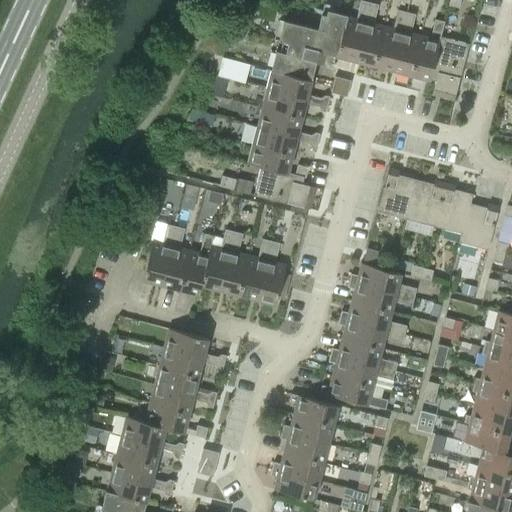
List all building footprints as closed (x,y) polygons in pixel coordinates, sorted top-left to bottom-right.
[(355,19),(346,16),(335,56),(354,60),(369,2),(360,0),(355,19)] [(354,60),(373,65),(383,26),(373,23),(378,5),(369,2),(354,60)] [(373,65),(391,70),(406,12),(397,10),(393,28),(383,26),(373,65)] [(321,14),(317,29),(312,49),(318,50),(335,55),(335,56),(346,16),(326,11),(325,15),(321,14)] [(391,70),(410,75),(420,35),(410,33),(415,14),(406,12),(391,70)] [(429,80),(440,37),(444,21),(435,19),(430,38),(420,35),(410,75),(429,80)] [(288,43),(286,48),(316,56),(318,50),(312,49),(317,29),(284,20),(278,41),(288,43)] [(239,28),(247,32),(250,24),(242,21),(239,28)] [(247,32),(239,28),(236,36),(244,40),(247,32)] [(468,45),(440,37),(429,80),(435,81),(432,94),(453,99),(459,77),(468,45)] [(271,70),(272,70),(310,80),(316,56),(286,48),(285,53),(275,51),(271,70)] [(245,82),(249,62),(221,56),(217,76),(245,82)] [(272,70),(267,89),(327,105),(329,97),(325,96),(320,98),(307,95),(311,80),(310,80),(272,70)] [(335,76),(332,84),(341,87),(343,79),(335,76)] [(351,81),(343,79),(341,87),(349,89),(351,81)] [(338,95),(341,87),(332,84),(330,93),(338,95)] [(349,89),(341,87),(338,95),(347,97),(349,89)] [(267,89),(262,108),(301,118),(305,103),(319,107),(321,111),(325,112),(327,105),(267,89)] [(262,108),(257,126),(318,142),(320,134),(315,133),(311,136),(297,132),(301,118),(262,108)] [(257,126),(253,145),(291,155),(295,140),(309,144),(311,149),(316,150),(318,142),(257,126)] [(248,164),(261,167),(287,174),(287,173),(291,155),(253,145),(248,164)] [(297,165),(295,175),(303,177),(305,178),(308,168),(297,165)] [(295,175),(287,173),(287,174),(261,167),(253,195),(309,209),(314,187),(302,184),(303,177),(295,175)] [(377,212),(406,219),(416,180),(398,175),(399,172),(389,169),(384,188),(383,188),(377,212)] [(221,176),(219,186),(234,190),(237,179),(221,176)] [(433,184),(416,180),(406,219),(433,226),(444,183),(434,180),(433,184)] [(433,226),(461,233),(468,204),(469,204),(472,194),(453,189),(454,186),(444,183),(433,226)] [(461,233),(458,243),(487,250),(493,227),(493,226),(498,207),(488,204),(487,208),(469,204),(468,204),(461,233)] [(176,227),(178,218),(170,217),(169,225),(166,225),(162,243),(151,241),(143,277),(162,281),(176,227)] [(162,281),(181,285),(189,250),(179,248),(184,228),(176,227),(162,281)] [(200,290),(219,294),(234,232),(225,230),(221,248),(211,246),(210,246),(200,290)] [(242,234),(234,232),(219,294),(238,298),(248,255),(238,253),(242,234)] [(181,285),(200,290),(210,246),(211,246),(213,236),(204,234),(199,252),(189,250),(181,285)] [(258,257),(248,255),(238,298),(256,302),(269,241),(262,239),(258,257)] [(279,243),(269,241),(256,302),(275,306),(284,264),(275,262),(279,243)] [(495,251),(505,254),(508,244),(498,241),(495,251)] [(366,249),(363,260),(375,263),(378,251),(366,249)] [(505,254),(495,251),(492,261),(503,264),(505,254)] [(350,274),(348,280),(414,297),(416,289),(397,284),(400,273),(360,263),(357,276),(350,274)] [(410,276),(420,278),(423,268),(413,265),(410,276)] [(433,271),(423,268),(420,278),(430,281),(433,271)] [(498,281),(488,278),(485,288),(496,291),(498,281)] [(354,289),(351,301),(390,311),(392,301),(412,306),(414,297),(348,280),(347,287),(354,289)] [(387,321),(390,311),(351,301),(348,313),(341,311),(339,318),(404,334),(406,326),(387,321)] [(511,314),(498,311),(493,330),(511,334),(511,314)] [(455,320),(444,317),(442,328),(452,331),(455,320)] [(344,326),(341,338),(380,348),(383,338),(402,343),(404,334),(339,318),(337,324),(344,326)] [(163,347),(224,363),(226,355),(222,354),(217,357),(203,353),(207,338),(168,328),(163,347)] [(511,354),(511,334),(493,330),(490,342),(485,341),(483,347),(511,354)] [(331,348),(329,355),(394,372),(396,363),(378,359),(380,348),(341,338),(338,350),(331,348)] [(435,355),(445,357),(448,347),(437,344),(435,355)] [(163,347),(158,366),(198,376),(201,361),(215,365),(217,370),(222,371),(224,363),(163,347)] [(511,374),(511,354),(483,347),(481,354),(486,355),(483,367),(511,374)] [(334,363),(331,375),(371,385),(373,375),(392,380),(394,372),(329,355),(328,361),(334,363)] [(445,357),(435,355),(432,365),(442,368),(445,357)] [(158,366),(154,384),(214,400),(216,392),(212,391),(207,394),(194,390),(198,376),(158,366)] [(511,394),(511,374),(483,367),(480,379),(475,378),(473,384),(511,394)] [(371,385),(331,375),(328,387),(322,385),(320,392),(384,409),(387,400),(368,395),(371,385)] [(425,392),(435,395),(438,384),(428,382),(425,392)] [(154,384),(149,403),(188,413),(192,399),(205,402),(208,407),(212,407),(214,400),(154,384)] [(511,414),(511,408),(511,394),(473,384),(472,391),(477,392),(474,404),(511,414)] [(435,395),(425,392),(422,402),(433,405),(435,395)] [(293,414),(332,424),(337,405),(291,394),(289,400),(296,402),(293,414)] [(149,403),(144,420),(144,421),(165,427),(165,428),(183,432),(188,413),(149,403)] [(506,433),(511,414),(474,404),(470,416),(466,415),(464,422),(468,423),(506,433)] [(416,428),(430,431),(433,413),(420,410),(416,428)] [(327,443),(332,424),(293,414),(290,426),(283,424),(281,431),(327,443)] [(125,416),(120,435),(181,451),(183,443),(179,442),(174,445),(161,441),(165,428),(165,427),(144,421),(144,420),(125,416)] [(374,426),(385,429),(387,419),(377,416),(374,426)] [(511,444),(503,443),(506,433),(468,423),(464,442),(482,447),(511,454),(511,444)] [(194,435),(204,438),(207,427),(197,425),(194,435)] [(323,462),(327,443),(281,431),(279,438),(286,440),(283,452),(323,462)] [(120,435),(115,454),(155,464),(159,450),(172,453),(175,457),(179,458),(181,451),(120,435)] [(368,453),(377,456),(380,446),(370,443),(368,453)] [(511,454),(482,447),(478,465),(511,473),(511,454)] [(203,448),(201,456),(209,458),(211,450),(203,448)] [(219,452),(211,450),(209,458),(217,460),(219,452)] [(318,481),(323,462),(283,452),(280,463),(273,462),(271,469),(318,481)] [(377,456),(368,453),(365,464),(375,466),(377,456)] [(115,454),(111,473),(172,488),(174,481),(169,479),(165,482),(151,479),(155,464),(115,454)] [(201,456),(199,464),(207,466),(209,458),(201,456)] [(215,468),(217,460),(209,458),(207,466),(215,468)] [(205,475),(207,466),(199,464),(197,472),(205,475)] [(511,493),(511,473),(478,465),(474,477),(469,476),(468,483),(511,493)] [(213,477),(215,468),(207,466),(205,475),(213,477)] [(433,479),(436,468),(426,466),(423,476),(433,479)] [(446,471),(436,468),(433,479),(443,481),(446,471)] [(313,500),(318,481),(271,469),(270,475),(277,477),(274,490),(313,500)] [(357,482),(368,485),(370,474),(360,472),(357,482)] [(111,473),(106,491),(145,501),(149,487),(162,490),(165,495),(170,496),(172,488),(111,473)] [(506,511),(507,511),(511,494),(511,493),(468,483),(466,489),(471,490),(468,501),(467,502),(506,511)] [(105,511),(142,511),(145,501),(106,491),(101,510),(106,511),(105,511)] [(376,511),(379,501),(370,499),(367,509),(366,511),(376,511)] [(506,511),(467,502),(464,511),(506,511)]
